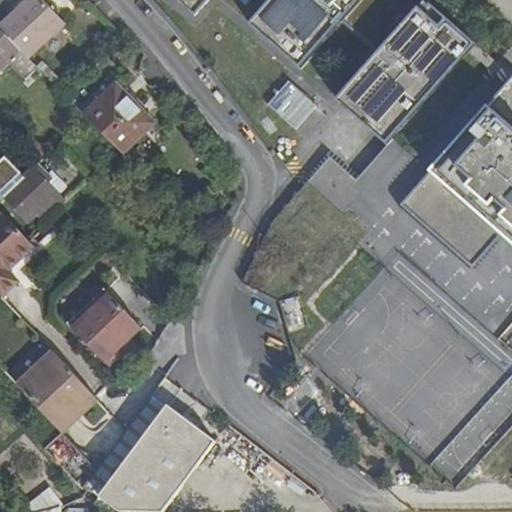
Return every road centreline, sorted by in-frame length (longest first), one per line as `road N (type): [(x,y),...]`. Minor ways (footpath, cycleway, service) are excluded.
road 1 (residential): [(264,425),(238,397),(216,331),(216,299),(258,185),(244,144),(121,0)]
road 2 (unclassified): [(390,511),(264,425)]
